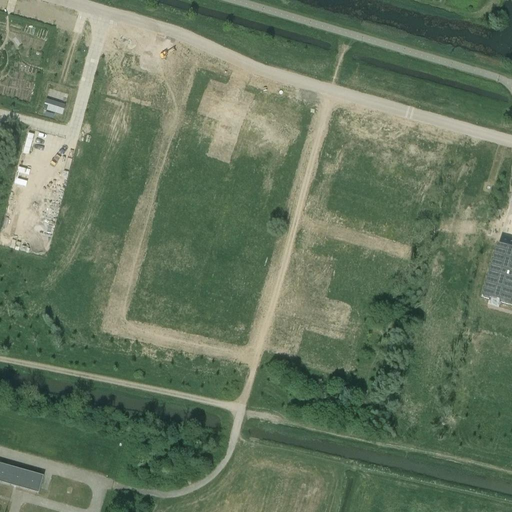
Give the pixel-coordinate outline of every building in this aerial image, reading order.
[(46,100),(43,110),(62,116),(65,106),(46,100)] [(256,134),(259,124),(224,113),(221,124),(256,134)] [(149,130),(162,133),(166,120),(151,116),(144,143),(159,147),(161,139),(156,138),(157,134),(150,132),(150,136),(148,135),(149,130)] [(219,132),(239,139),(241,132),(221,126),(219,132)] [(263,216),(279,220),(280,214),(265,211),(263,216)] [(511,305),(511,249),(498,246),(483,298),(511,306),(511,305)] [(0,483),(34,493),(38,494),(43,477),(0,464),(0,483)]
